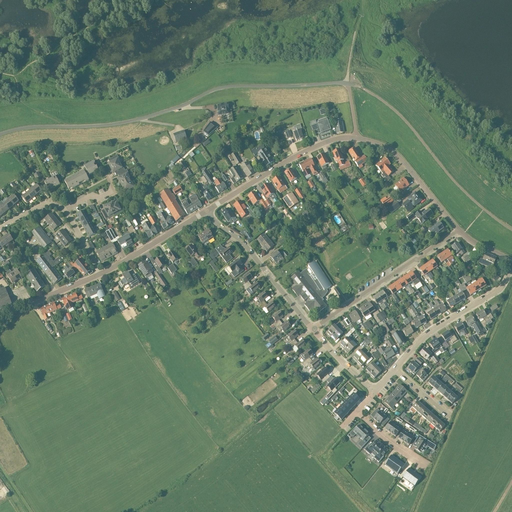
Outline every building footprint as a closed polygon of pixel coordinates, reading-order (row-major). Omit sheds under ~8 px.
[(219,116),(229,115),(228,104),(218,105),(219,116)] [(322,132),(331,129),(327,118),(318,121),(322,132)] [(342,123),(341,120),(337,121),(337,123),(335,124),(337,134),(344,132),(342,122),(342,123)] [(203,132),(208,136),(217,128),(210,123),(203,132)] [(300,125),(294,127),(296,133),(294,133),(295,137),(297,141),(303,139),(301,132),(300,131),(302,130),(300,125)] [(176,143),(187,139),(184,131),(173,134),(176,143)] [(269,155),(263,146),(255,151),(254,149),(251,151),(256,157),(258,156),(265,167),(274,162),(272,158),(273,158),(271,154),(269,155)] [(354,148),(348,152),(349,152),(355,162),(358,167),(368,161),(364,156),(361,158),(360,156),(355,148),(354,148)] [(333,153),(332,153),(336,163),(337,163),(339,167),(345,165),(346,168),(351,166),(349,161),(344,163),(343,161),(344,160),(340,151),(339,150),(338,151),(338,150),(336,151),(336,152),(333,153)] [(237,156),(240,154),(239,151),(236,153),(237,155),(236,155),(235,153),(231,155),(231,156),(237,165),(241,162),(237,156)] [(324,154),(317,158),(322,167),(329,164),(325,155),(325,154),(324,154)] [(111,169),(121,163),(117,155),(108,160),(110,163),(108,164),(111,169)] [(237,165),(231,156),(229,157),(231,161),(234,160),(237,165)] [(389,166),(390,165),(384,158),(376,166),(382,172),(383,171),(389,166)] [(311,159),(305,162),(309,169),(310,169),(313,176),(318,174),(314,166),(311,159)] [(99,171),(94,162),(85,167),(86,169),(83,170),(84,172),(81,174),(80,173),(75,176),(75,177),(68,180),(65,181),(69,189),(72,188),(73,189),(80,186),(79,184),(85,181),(85,183),(89,181),(87,177),(99,171)] [(183,162),(178,165),(182,171),(187,168),(183,162)] [(248,177),(255,172),(248,162),(241,167),(248,177)] [(305,162),(299,165),(306,179),(311,177),(307,170),(309,169),(305,162)] [(125,171),(121,163),(111,169),(113,173),(115,173),(116,176),(118,175),(125,171)] [(383,174),(381,175),(384,178),(382,180),(384,184),(389,180),(387,178),(388,176),(394,171),(389,166),(383,171),(382,172),(381,173),(383,174)] [(240,181),(244,178),(237,167),(233,170),(240,181)] [(291,183),(297,179),(291,169),(285,173),(291,183)] [(53,178),(50,180),(55,188),(60,185),(58,182),(61,180),(56,172),(56,170),(50,173),(53,178)] [(120,183),(131,178),(127,170),(125,171),(118,175),(120,178),(118,179),(120,183)] [(213,183),(214,183),(213,181),(208,175),(210,174),(207,170),(206,171),(205,171),(202,173),(210,185),(213,183)] [(234,184),(240,181),(233,170),(230,172),(232,175),(229,177),(234,184)] [(36,180),(42,178),(39,172),(33,175),(36,180)] [(279,177),(272,181),(278,190),(280,194),(283,192),(281,188),(285,186),(279,177)] [(123,188),(133,182),(131,178),(120,183),(123,188)] [(395,186),(400,193),(409,186),(403,178),(401,180),(401,181),(395,186)] [(214,181),(213,181),(214,183),(213,183),(214,185),(215,184),(217,187),(215,188),(219,194),(227,189),(223,183),(222,183),(220,179),(215,182),(214,181)] [(44,180),(41,182),(42,184),(43,186),(46,185),(47,187),(49,191),(55,188),(50,180),(45,182),(44,180)] [(310,181),(307,183),(312,190),(315,188),(310,181)] [(134,192),(138,190),(133,182),(123,188),(125,192),(127,192),(128,195),(129,195),(129,196),(135,193),(134,192)] [(277,197),(274,194),(274,193),(268,184),(261,189),(267,198),(270,196),(272,200),(277,197)] [(33,187),(31,188),(37,195),(41,191),(36,185),(34,188),(33,187)] [(208,201),(214,197),(208,188),(206,185),(203,187),(204,189),(202,191),(208,201)] [(179,186),(172,191),(175,195),(182,191),(179,186)] [(30,191),(27,193),(32,200),(37,195),(31,188),(29,190),(30,191)] [(172,195),(168,189),(159,195),(176,222),(185,217),(175,200),(176,199),(173,195),(172,195)] [(298,189),(295,191),(301,200),(305,198),(298,189)] [(254,205),(261,200),(255,192),(248,197),(254,205)] [(23,195),(21,197),(27,204),(32,200),(27,193),(24,196),(23,195)] [(292,193),(283,199),(290,209),(299,203),(292,193)] [(409,200),(403,205),(408,211),(413,207),(412,207),(414,206),(414,207),(421,201),(421,200),(421,199),(420,198),(419,198),(415,193),(408,199),(409,200)] [(194,211),(202,206),(197,200),(198,199),(195,195),(189,198),(192,204),(190,205),(194,211)] [(10,197),(8,199),(9,200),(14,206),(19,202),(14,196),(11,198),(10,197)] [(387,199),(382,203),(385,207),(389,204),(393,201),(390,197),(387,199)] [(4,204),(9,210),(14,206),(9,200),(8,199),(6,201),(7,202),(4,204)] [(186,200),(181,203),(183,205),(182,206),(188,215),(194,211),(191,205),(190,206),(186,200)] [(2,201),(0,202),(0,209),(4,214),(9,210),(4,204),(2,202),(2,201)] [(241,201),(234,206),(239,215),(242,219),(248,215),(250,218),(254,216),(250,209),(247,210),(241,201)] [(396,201),(387,208),(391,214),(400,207),(396,201)] [(122,211),(117,202),(114,204),(113,203),(108,205),(114,216),(122,211)] [(265,203),(261,205),(266,213),(270,211),(270,210),(268,207),(265,203)] [(106,220),(114,216),(108,205),(104,208),(104,209),(101,211),(106,220)] [(231,226),(237,221),(235,218),(229,209),(222,213),(228,223),(231,226)] [(420,212),(414,216),(422,225),(427,221),(428,221),(427,220),(433,215),(428,210),(426,212),(425,211),(422,214),(420,212)] [(162,211),(156,214),(158,217),(161,222),(160,223),(164,230),(173,225),(169,218),(167,218),(164,213),(163,214),(162,211)] [(79,220),(86,216),(83,212),(77,215),(79,220)] [(56,219),(52,213),(44,219),(49,225),(56,219)] [(82,224),(88,221),(86,216),(79,220),(82,224)] [(152,226),(157,223),(153,217),(148,220),(152,226)] [(49,225),(54,231),(61,225),(56,219),(49,225)] [(135,219),(131,221),(134,228),(139,225),(135,219)] [(84,229),(91,225),(88,221),(82,224),(84,229)] [(152,227),(149,222),(146,223),(154,236),(157,234),(153,226),(152,227)] [(149,239),(154,236),(146,223),(142,226),(145,231),(149,239)] [(433,237),(444,228),(439,223),(429,231),(433,237)] [(87,233),(93,230),(91,225),(84,229),(87,233)] [(38,241),(46,235),(40,227),(31,234),(38,241)] [(357,240),(366,234),(362,228),(353,234),(357,240)] [(109,230),(108,230),(108,231),(115,243),(117,241),(118,241),(116,238),(111,229),(109,230)] [(68,235),(63,230),(55,236),(60,241),(68,235)] [(89,238),(96,234),(93,230),(87,233),(89,238)] [(108,230),(105,232),(106,232),(107,235),(112,244),(115,243),(108,231),(108,230)] [(209,242),(214,238),(208,230),(203,233),(209,242)] [(249,243),(253,240),(248,232),(244,235),(247,239),(246,240),(249,243)] [(205,247),(207,246),(206,244),(209,242),(203,233),(198,237),(205,247)] [(9,234),(4,238),(9,246),(11,244),(10,243),(13,241),(9,234)] [(366,234),(357,240),(360,245),(369,239),(366,234)] [(44,249),(52,243),(46,235),(38,241),(44,249)] [(60,241),(65,247),(72,241),(68,235),(60,241)] [(128,248),(134,245),(128,235),(123,238),(128,248)] [(262,247),(269,241),(265,235),(257,241),(262,247)] [(118,241),(117,241),(123,251),(128,248),(123,238),(120,240),(118,237),(116,238),(118,241)] [(4,238),(0,240),(0,244),(2,247),(3,248),(6,246),(7,247),(9,246),(4,238)] [(269,241),(262,247),(267,252),(273,247),(274,247),(274,246),(271,244),(274,242),(272,239),(269,241)] [(369,239),(360,245),(364,250),(373,244),(369,239)] [(462,251),(457,243),(452,247),(456,254),(459,252),(462,255),(465,253),(463,250),(462,251)] [(112,244),(107,247),(113,257),(118,254),(112,244)] [(193,247),(192,246),(189,248),(188,248),(186,249),(186,250),(191,258),(194,256),(197,259),(201,256),(199,252),(195,246),(193,247)] [(107,260),(113,257),(107,247),(102,250),(107,260)] [(225,258),(224,260),(227,263),(233,259),(230,255),(232,253),(228,247),(221,253),(225,258)] [(369,259),(379,253),(375,247),(366,253),(369,259)] [(102,263),(107,260),(102,250),(97,253),(102,263)] [(447,250),(443,254),(447,260),(451,266),(453,264),(451,260),(454,258),(448,250),(447,250)] [(53,262),(49,257),(52,255),(49,252),(36,262),(46,274),(53,268),(62,262),(59,258),(53,262)] [(173,263),(178,259),(173,252),(168,255),(173,263)] [(277,252),(270,257),(277,266),(284,260),(283,260),(285,258),(281,253),(280,254),(279,255),(277,252)] [(373,264),(382,258),(379,253),(369,259),(373,264)] [(491,256),(486,253),(484,259),(481,258),(479,263),(492,269),(497,258),(493,256),(493,255),(492,255),(491,256)] [(438,257),(437,257),(441,263),(444,261),(448,267),(451,266),(447,260),(443,254),(438,257)] [(343,272),(345,274),(354,268),(346,256),(337,262),(338,264),(336,265),(342,273),(343,272)] [(155,262),(153,264),(158,272),(160,275),(163,273),(160,269),(165,266),(160,258),(154,261),(155,262)] [(386,264),(382,258),(373,264),(377,270),(386,264)] [(68,262),(68,263),(73,268),(75,271),(78,269),(84,277),(87,274),(89,276),(93,272),(91,271),(81,259),(74,264),(71,260),(68,262)] [(234,278),(243,271),(240,267),(242,265),(238,260),(228,267),(232,272),(231,273),(234,278)] [(441,272),(437,267),(433,261),(428,264),(433,270),(435,268),(439,274),(441,272)] [(147,265),(145,262),(139,266),(139,267),(139,268),(140,270),(141,270),(145,277),(147,279),(153,276),(151,273),(153,272),(148,264),(147,265)] [(292,290),(297,296),(299,295),(301,297),(300,297),(305,302),(307,304),(305,305),(310,312),(314,308),(319,313),(320,312),(321,314),(326,310),(325,308),(326,307),(322,302),(324,301),(322,299),(323,298),(324,298),(324,297),(325,296),(326,295),(327,294),(327,293),(328,292),(326,290),(331,287),(315,262),(308,267),(310,269),(308,270),(307,270),(306,271),(305,271),(304,272),(303,272),(302,273),(302,274),(301,275),(300,276),(299,273),(297,275),(296,273),(291,277),(292,278),(291,279),(297,286),(292,290)] [(68,279),(75,274),(71,269),(73,268),(68,263),(67,264),(68,265),(64,268),(67,272),(64,274),(68,279)] [(428,264),(424,267),(428,273),(432,278),(434,277),(430,272),(433,270),(428,264)] [(424,267),(420,270),(424,276),(427,274),(430,280),(432,278),(428,273),(424,267)] [(54,285),(62,279),(53,268),(46,274),(54,285)] [(354,268),(345,274),(346,276),(345,277),(350,285),(351,284),(353,286),(362,280),(354,268)] [(17,281),(22,278),(17,270),(12,273),(17,281)] [(39,277),(34,270),(26,276),(31,283),(39,277)] [(158,272),(155,274),(160,282),(163,280),(160,275),(158,272)] [(412,273),(408,275),(412,282),(415,286),(420,283),(417,278),(416,279),(414,275),(412,272),(412,273)] [(13,284),(17,281),(12,273),(7,276),(13,284)] [(125,280),(119,284),(122,289),(128,285),(130,288),(139,283),(135,276),(131,279),(130,277),(128,273),(122,276),(125,280)] [(248,274),(241,279),(245,284),(242,286),(245,288),(250,284),(248,282),(252,279),(248,274)] [(408,275),(402,279),(407,285),(409,284),(411,282),(412,282),(408,275)] [(37,293),(45,287),(39,277),(31,283),(37,293)] [(402,279),(398,282),(402,289),(404,287),(406,289),(409,292),(409,293),(411,295),(412,294),(408,287),(407,285),(402,279)] [(477,283),(481,290),(486,286),(482,280),(477,283)] [(398,282),(393,285),(397,292),(398,292),(402,289),(398,282)] [(250,284),(245,288),(250,296),(260,288),(256,283),(252,286),(250,284)] [(476,293),(481,290),(477,283),(472,286),(476,293)] [(100,285),(94,287),(97,295),(99,300),(105,297),(103,292),(100,285)] [(393,285),(388,288),(393,295),(391,295),(397,303),(399,302),(394,294),(397,292),(393,285)] [(0,287),(0,309),(12,304),(9,298),(5,288),(3,289),(2,286),(0,287)] [(472,286),(467,289),(466,289),(467,290),(470,296),(476,293),(472,286)] [(94,287),(84,291),(88,299),(90,298),(91,300),(95,298),(98,304),(100,303),(99,300),(97,295),(94,287)] [(460,302),(466,299),(462,293),(459,294),(456,288),(453,290),(457,296),(460,302)] [(450,291),(448,293),(452,299),(455,305),(460,302),(457,296),(454,298),(450,291)] [(386,308),(389,306),(384,300),(387,298),(383,292),(378,295),(382,301),(386,308)] [(264,293),(257,298),(259,300),(257,302),(259,304),(258,305),(260,308),(266,303),(264,301),(268,298),(264,293)] [(450,308),(455,305),(452,299),(448,293),(446,294),(450,300),(446,302),(450,308)] [(77,297),(76,294),(69,297),(72,304),(83,299),(81,295),(77,297)] [(378,295),(373,299),(377,305),(379,303),(381,305),(384,309),(386,308),(382,301),(378,295)] [(73,308),(72,304),(69,297),(62,300),(65,306),(67,310),(73,308)] [(436,300),(433,302),(435,305),(437,308),(441,314),(446,311),(442,305),(440,306),(436,300)] [(266,303),(260,308),(262,310),(263,309),(264,308),(268,313),(269,313),(275,307),(271,302),(267,305),(266,303)] [(369,302),(364,306),(370,315),(375,311),(369,302)] [(427,302),(424,303),(428,309),(425,311),(427,314),(431,320),(436,317),(428,304),(427,302)] [(55,306),(54,303),(47,306),(50,313),(62,308),(60,304),(55,306)] [(431,303),(428,304),(436,317),(441,314),(437,308),(435,305),(433,306),(431,303)] [(412,305),(410,307),(411,310),(417,320),(421,326),(426,322),(422,316),(420,318),(414,308),(412,305)] [(45,320),(49,318),(47,314),(50,313),(47,306),(40,309),(45,320)] [(364,306),(359,309),(365,318),(367,321),(372,317),(370,315),(364,306)] [(411,310),(409,311),(414,321),(412,322),(412,323),(416,329),(421,326),(417,320),(411,310)] [(492,323),(491,320),(493,319),(490,314),(486,316),(483,311),(476,315),(479,320),(483,318),(486,323),(487,326),(492,323)] [(279,312),(272,318),(276,322),(273,325),(275,327),(281,322),(279,320),(283,317),(279,312)] [(354,324),(360,319),(355,312),(349,316),(354,324)] [(472,317),(465,321),(468,327),(472,325),(477,335),(482,332),(476,322),(475,323),(472,317)] [(407,320),(406,318),(402,320),(406,326),(409,324),(409,323),(411,321),(410,318),(407,320)] [(11,328),(20,352),(35,347),(31,337),(35,335),(34,330),(29,332),(26,326),(28,325),(27,322),(11,328)] [(291,327),(287,322),(283,325),(281,323),(275,327),(277,329),(278,329),(280,331),(282,330),(284,332),(291,327)] [(461,323),(455,327),(458,333),(459,334),(462,332),(464,336),(467,334),(465,330),(461,323)] [(387,333),(392,331),(387,324),(383,326),(387,333)] [(339,330),(334,325),(327,333),(331,337),(339,330),(340,329),(339,330)] [(406,337),(413,333),(409,327),(403,331),(406,337)] [(339,330),(331,337),(335,342),(343,334),(339,330)] [(294,331),(287,337),(291,341),(288,343),(290,346),(296,341),(294,339),(298,336),(294,331)] [(398,332),(392,335),(399,346),(405,343),(401,337),(403,336),(400,331),(398,332)] [(442,336),(441,336),(445,341),(449,338),(449,339),(452,343),(457,340),(453,334),(450,335),(448,332),(442,336)] [(263,341),(267,338),(270,336),(267,333),(264,335),(261,338),(263,341)] [(352,342),(347,338),(339,346),(344,350),(352,342),(353,341),(352,342)] [(434,350),(440,345),(436,340),(429,344),(434,350)] [(296,341),(290,346),(296,353),(306,346),(302,341),(298,344),(296,341)] [(348,354),(356,347),(357,345),(353,341),(352,342),(344,350),(348,354)] [(383,347),(378,350),(381,356),(383,355),(386,360),(394,355),(390,349),(389,347),(385,349),(383,347)] [(432,359),(433,357),(432,355),(425,349),(420,355),(427,360),(429,357),(432,359)] [(311,360),(309,358),(313,354),(309,350),(302,355),(299,358),(303,362),(302,364),(303,366),(311,360)] [(356,363),(364,355),(366,354),(362,350),(353,359),(356,363)] [(361,367),(368,360),(369,359),(370,358),(366,354),(364,355),(356,363),(361,367)] [(413,361),(407,368),(411,371),(410,372),(414,375),(422,367),(420,365),(423,363),(423,362),(422,362),(418,358),(415,361),(415,362),(414,363),(414,362),(413,361)] [(303,366),(305,368),(308,366),(310,369),(312,367),(314,370),(321,364),(317,359),(313,362),(311,360),(303,366)] [(373,363),(365,371),(369,375),(377,368),(373,363)] [(426,375),(429,371),(429,370),(430,370),(432,368),(428,364),(426,367),(426,368),(423,372),(421,370),(416,376),(423,382),(428,376),(426,375)] [(325,368),(316,376),(321,381),(322,380),(324,383),(329,378),(326,376),(329,373),(325,368)] [(377,368),(369,375),(374,379),(381,372),(377,368)] [(433,388),(438,381),(434,377),(428,383),(433,388)] [(335,379),(328,387),(333,392),(340,384),(335,379)] [(438,392),(443,386),(438,381),(433,388),(438,392)] [(402,397),(407,392),(400,385),(395,391),(402,397)] [(442,396),(448,390),(443,386),(438,392),(442,396)] [(447,400),(453,394),(448,390),(442,396),(447,400)] [(395,391),(389,397),(397,403),(402,397),(395,391)] [(353,394),(349,398),(356,405),(360,401),(358,398),(356,396),(353,394)] [(452,404),(457,398),(453,394),(447,400),(452,404)] [(326,397),(320,403),(323,406),(328,400),(326,397)] [(389,397),(384,403),(391,409),(394,411),(395,409),(393,407),(397,403),(389,397)] [(349,398),(346,402),(352,409),(356,405),(349,398)] [(346,402),(342,406),(349,412),(352,409),(346,402)] [(415,414),(417,412),(422,406),(418,402),(410,410),(415,414)] [(342,406),(338,410),(345,416),(349,412),(342,406)] [(422,416),(427,410),(422,406),(417,412),(422,416)] [(383,414),(380,412),(377,409),(371,416),(374,419),(377,422),(383,414)] [(338,410),(334,414),(341,420),(345,416),(338,410)] [(426,420),(431,414),(427,410),(422,416),(426,420)] [(377,422),(380,425),(380,424),(383,427),(389,420),(386,417),(387,417),(384,415),(383,414),(377,422)] [(431,424),(436,418),(431,414),(426,420),(431,424)] [(435,428),(440,422),(436,418),(431,424),(435,428)] [(396,426),(391,422),(385,430),(390,433),(396,426)] [(440,432),(445,426),(440,422),(435,428),(440,432)] [(356,427),(349,434),(352,437),(353,437),(356,434),(362,440),(360,443),(364,446),(371,439),(369,437),(366,434),(367,433),(359,425),(359,426),(357,428),(356,427),(357,427),(356,427)] [(396,426),(390,433),(396,437),(401,430),(396,426)] [(408,435),(403,431),(398,439),(404,442),(408,435)] [(408,435),(404,442),(409,446),(414,438),(408,435)] [(419,435),(415,442),(416,441),(419,443),(415,449),(421,453),(423,454),(426,451),(423,449),(426,445),(434,451),(436,446),(419,435)] [(371,446),(369,444),(364,450),(370,455),(370,454),(371,453),(376,457),(374,458),(379,462),(378,462),(379,463),(384,457),(383,457),(382,457),(387,451),(384,448),(384,447),(380,444),(376,441),(371,446)] [(398,475),(404,465),(391,455),(384,465),(398,475)] [(409,468),(402,478),(403,478),(414,487),(421,477),(409,468)]
